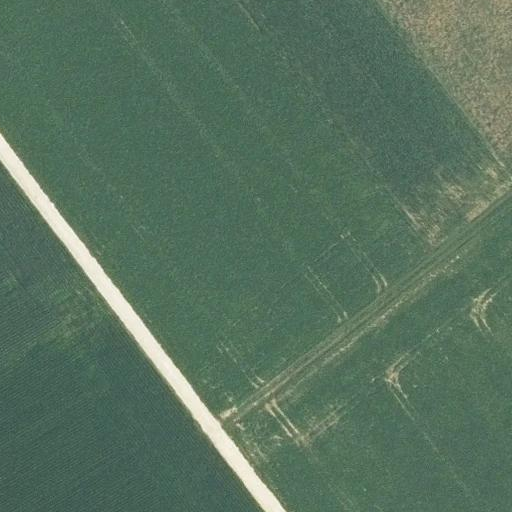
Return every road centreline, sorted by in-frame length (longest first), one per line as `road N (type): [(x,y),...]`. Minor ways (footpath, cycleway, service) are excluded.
road 1 (track): [(0,148),(274,511)]
road 2 (track): [(511,194),(215,434)]
